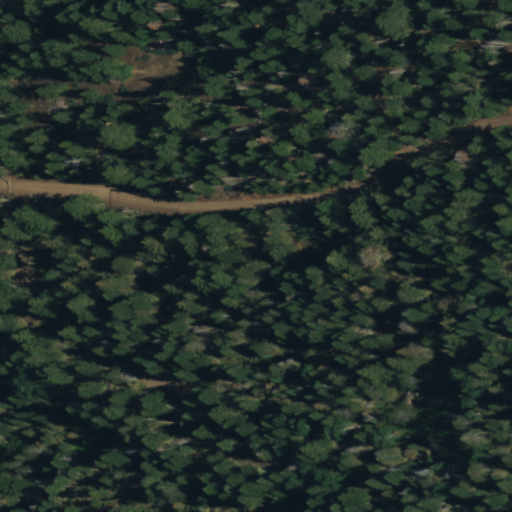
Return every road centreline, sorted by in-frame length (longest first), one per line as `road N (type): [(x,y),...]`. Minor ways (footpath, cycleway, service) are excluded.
road 1 (track): [(0,187),(161,206),(313,203),(383,180),(483,123),(511,120)]
road 2 (residential): [(0,240),(55,340),(151,391),(181,441),(242,511)]
